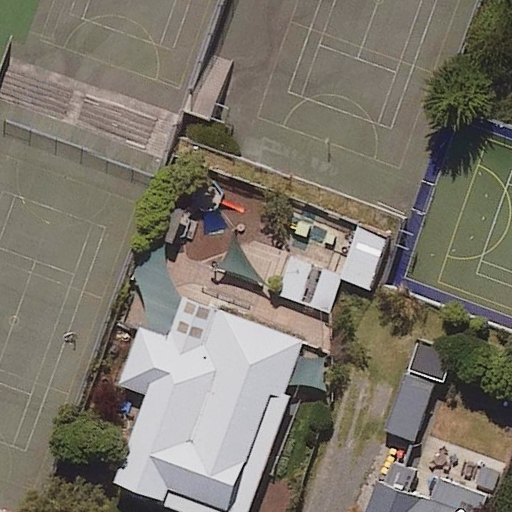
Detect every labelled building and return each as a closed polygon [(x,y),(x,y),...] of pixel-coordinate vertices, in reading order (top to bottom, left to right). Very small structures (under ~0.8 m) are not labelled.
[(346,274),(343,283),(379,294),(394,245),(359,233),(346,274)] [(343,283),(346,274),(293,258),(280,297),(334,313),(343,283)] [(255,511),(296,400),(290,398),(309,346),(188,302),(172,346),(143,336),(124,386),(154,397),(121,490),(181,511),(255,511)] [(437,393),(404,380),(384,430),(418,443),(437,393)] [(511,380),(502,405),(511,408),(511,380)] [(489,511),(494,500),(442,481),(434,505),(384,487),(375,511),(489,511)]
